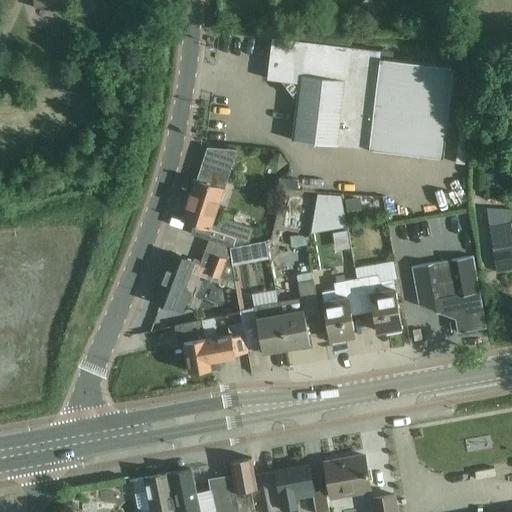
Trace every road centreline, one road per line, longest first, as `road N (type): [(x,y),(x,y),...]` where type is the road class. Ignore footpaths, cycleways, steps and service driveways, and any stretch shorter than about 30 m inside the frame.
road 1 (tertiary): [(75,429),(169,173),(188,83),(192,0)]
road 2 (tertiary): [(285,405),(511,365)]
road 3 (tertiary): [(64,454),(235,423),(285,405)]
road 4 (tertiary): [(285,405),(230,401),(75,429)]
